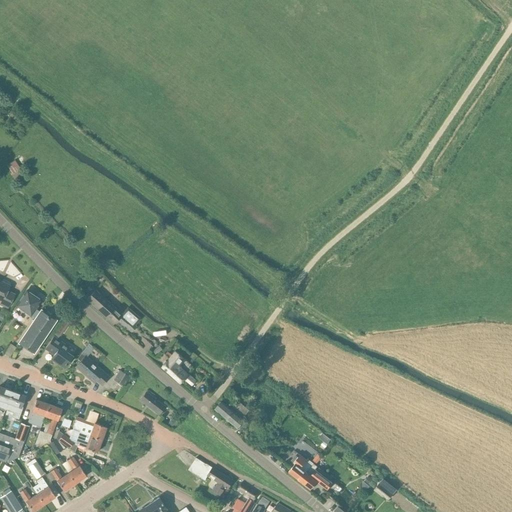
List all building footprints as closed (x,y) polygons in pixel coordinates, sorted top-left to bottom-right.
[(15,161),(7,166),(13,175),(21,169),(15,161)] [(0,304),(7,308),(10,303),(14,294),(7,291),(9,286),(0,281),(0,300),(1,301),(0,303),(0,304)] [(90,296),(86,300),(113,325),(117,320),(124,327),(124,326),(131,332),(135,327),(134,326),(140,319),(134,313),(127,307),(121,314),(95,290),(91,295),(90,296)] [(16,306),(35,318),(40,312),(35,308),(41,300),(26,291),(16,306)] [(40,312),(35,318),(18,343),(34,353),(56,320),(41,310),(40,312)] [(57,333),(60,335),(70,322),(67,319),(57,333)] [(69,347),(63,343),(53,336),(45,349),(54,355),(51,359),(64,368),(72,356),(66,351),(69,347)] [(147,351),(152,345),(143,337),(137,344),(147,351)] [(16,348),(11,344),(5,354),(10,357),(16,348)] [(160,346),(153,351),(155,354),(162,350),(160,346)] [(170,358),(162,367),(181,384),(184,379),(192,385),(196,381),(188,374),(193,368),(188,365),(189,363),(185,360),(185,359),(176,352),(170,359),(170,358)] [(85,357),(76,367),(93,382),(95,380),(101,385),(108,378),(85,357)] [(119,372),(114,381),(123,387),(129,377),(119,372)] [(0,407),(5,410),(7,403),(12,391),(0,386),(0,407)] [(12,391),(7,403),(16,406),(12,417),(18,419),(22,408),(21,407),(25,396),(12,391)] [(164,406),(161,403),(159,401),(146,392),(140,400),(158,414),(164,406)] [(36,400),(32,409),(28,422),(34,424),(38,414),(44,416),(49,404),(36,400)] [(244,420),(242,418),(249,411),(239,402),(232,410),(222,401),(215,409),(237,428),(244,420)] [(48,445),(49,441),(57,420),(57,421),(61,409),(49,404),(44,416),(51,418),(50,421),(47,420),(43,432),(40,430),(35,445),(41,447),(47,443),(48,445)] [(173,416),(168,424),(173,428),(179,420),(173,416)] [(72,428),(79,430),(79,432),(101,440),(106,427),(94,423),(76,417),(73,426),(72,428)] [(63,419),(61,425),(68,428),(70,422),(67,421),(65,420),(63,419)] [(13,421),(11,428),(17,430),(19,423),(13,421)] [(21,422),(13,444),(21,446),(29,425),(21,422)] [(58,432),(56,439),(67,447),(69,448),(73,442),(58,432)] [(74,444),(87,449),(97,453),(101,440),(79,432),(74,444)] [(49,445),(55,455),(67,447),(56,439),(56,440),(51,443),(50,441),(49,441),(48,445),(49,445)] [(329,444),(325,440),(320,448),(324,451),(329,444)] [(0,460),(5,463),(9,453),(0,449),(0,460)] [(31,452),(17,461),(19,465),(26,461),(29,467),(37,462),(31,452)] [(295,464),(288,472),(300,482),(313,464),(308,460),(307,460),(300,455),(299,456),(298,457),(294,463),(293,463),(295,464)] [(316,464),(322,458),(318,455),(313,461),(316,464)] [(72,457),(68,461),(64,463),(60,458),(58,459),(68,473),(74,484),(86,476),(79,466),(78,466),(72,457)] [(202,472),(218,482),(213,491),(224,498),(230,489),(228,488),(233,480),(213,467),(212,468),(196,458),(188,470),(199,477),(202,472)] [(313,464),(300,482),(310,490),(317,482),(327,490),(330,487),(339,494),(341,491),(343,489),(338,485),(334,482),(333,483),(316,470),(318,468),(313,464)] [(44,473),(38,465),(31,470),(36,478),(44,473)] [(74,484),(68,473),(62,477),(56,469),(51,472),(57,481),(56,481),(63,491),(74,484)] [(371,478),(369,477),(364,483),(368,487),(373,480),(377,476),(371,471),(370,473),(373,476),(371,478)] [(38,483),(32,487),(37,494),(44,504),(55,497),(49,488),(48,487),(47,487),(44,482),(41,478),(37,481),(38,483)] [(249,511),(256,503),(253,501),(259,493),(242,482),(237,490),(250,498),(245,504),(238,499),(233,507),(239,511),(249,511)] [(383,497),(384,496),(388,499),(393,494),(388,490),(380,483),(375,490),(383,497)] [(29,495),(34,492),(29,484),(24,487),(29,495)] [(25,489),(20,492),(26,501),(25,502),(27,503),(32,511),(44,504),(37,494),(31,498),(25,489)] [(11,491),(3,497),(0,498),(9,511),(16,511),(22,508),(11,491)] [(166,511),(165,509),(166,509),(158,498),(144,507),(147,511),(145,511),(166,511)] [(292,511),(278,503),(272,511),(292,511)]
